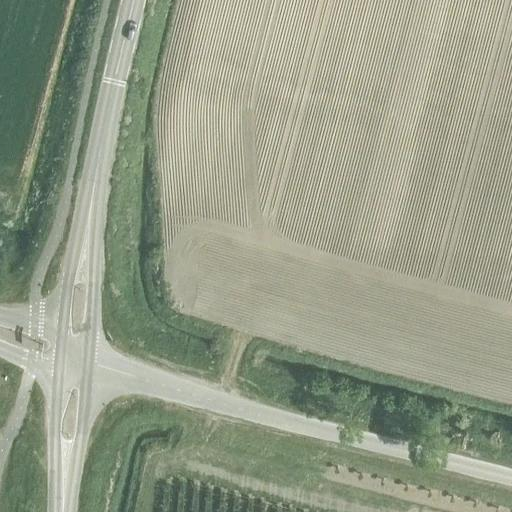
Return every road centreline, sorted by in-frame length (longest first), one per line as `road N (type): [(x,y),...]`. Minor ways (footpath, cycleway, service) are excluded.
road 1 (unclassified): [(73,359),(263,418),(511,479)]
road 2 (secondary): [(73,359),(79,282),(134,0)]
road 3 (track): [(198,444),(230,465),(418,511)]
road 4 (secondary): [(63,511),(73,359)]
road 5 (track): [(147,511),(153,465),(198,444),(206,400)]
